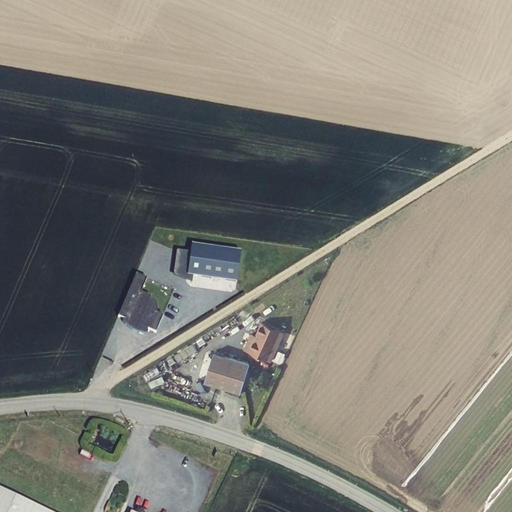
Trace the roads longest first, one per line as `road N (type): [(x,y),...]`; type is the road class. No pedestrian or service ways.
road 1 (track): [(86,402),(511,138)]
road 2 (tertiary): [(0,407),(86,402),(162,416),(280,456),(388,511)]
